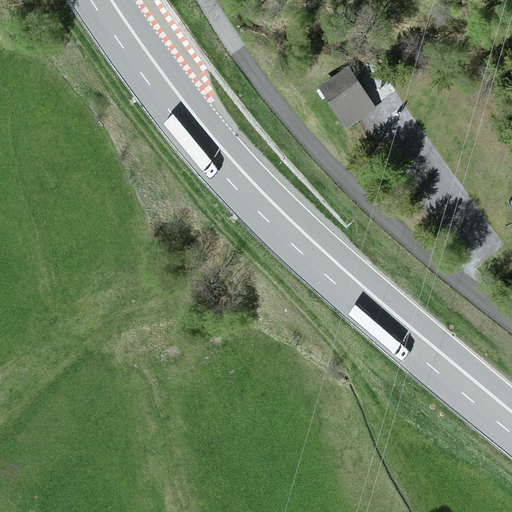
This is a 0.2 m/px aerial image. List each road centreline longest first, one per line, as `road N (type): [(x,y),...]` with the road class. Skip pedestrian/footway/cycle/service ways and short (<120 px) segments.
road 1 (primary): [(100,0),(197,133),(261,202),(511,423)]
road 2 (unclassified): [(206,0),(322,157),(511,323)]
